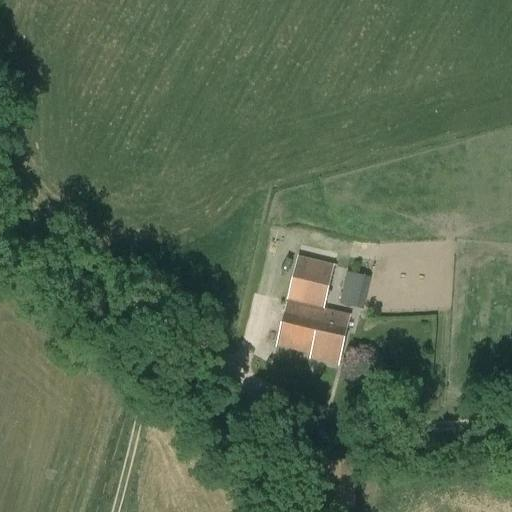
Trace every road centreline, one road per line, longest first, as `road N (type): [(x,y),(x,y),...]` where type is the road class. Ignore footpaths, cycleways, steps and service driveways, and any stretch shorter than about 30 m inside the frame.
road 1 (track): [(251,381),(0,232)]
road 2 (track): [(511,421),(369,421),(251,381)]
road 3 (track): [(297,511),(251,381)]
